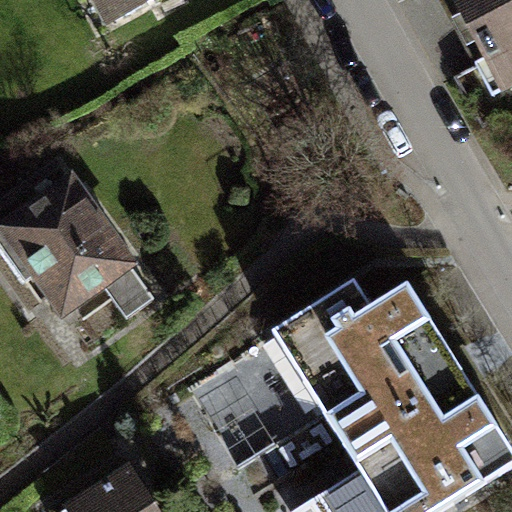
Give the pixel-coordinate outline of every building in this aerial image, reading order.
[(97,0),(112,29),(166,0),(97,0)] [(511,0),(458,0),(511,97),(511,0)] [(69,180),(0,231),(0,246),(58,332),(107,299),(127,327),(158,304),(69,180)] [(363,279),(277,335),(370,479),(328,506),(331,511),(475,511),(511,488),(511,434),(418,290),(384,312),(363,279)] [(158,511),(132,470),(68,510),(69,511),(158,511)]
